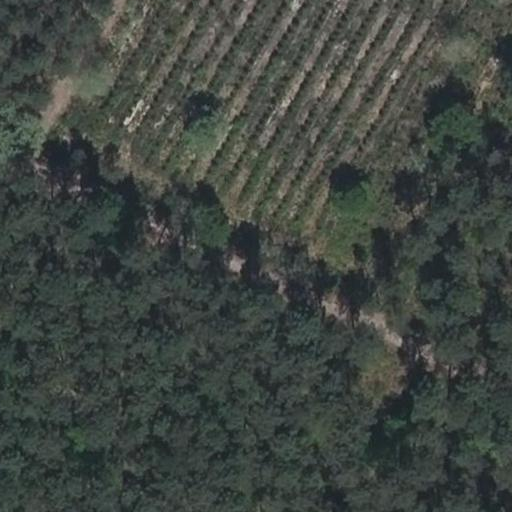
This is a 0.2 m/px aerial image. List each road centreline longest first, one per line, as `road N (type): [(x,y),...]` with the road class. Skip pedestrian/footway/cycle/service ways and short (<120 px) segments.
road 1 (track): [(511,385),(0,151)]
road 2 (track): [(0,199),(126,0)]
